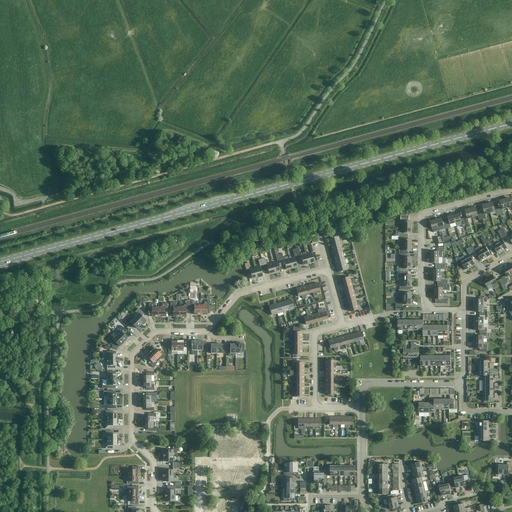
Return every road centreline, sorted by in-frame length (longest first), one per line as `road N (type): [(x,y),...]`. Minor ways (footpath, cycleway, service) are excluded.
road 1 (secondary): [(0,262),(511,123)]
road 2 (residential): [(154,511),(154,461),(131,438),(131,358),(155,331),(206,330)]
road 3 (residential): [(463,308),(431,308),(422,290),(422,213),(511,188)]
road 4 (residential): [(206,330),(238,294),(328,270)]
road 5 (residential): [(362,407),(362,383),(463,382)]
